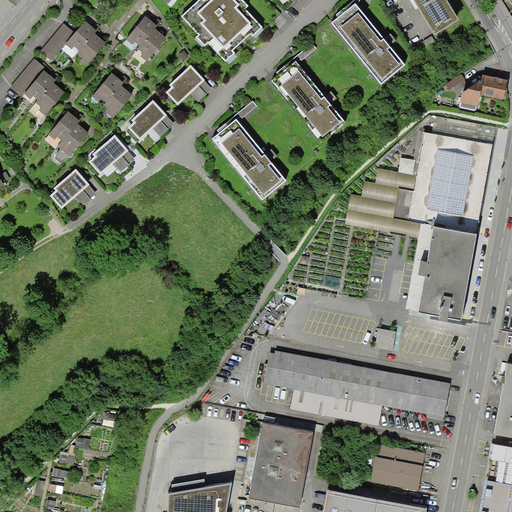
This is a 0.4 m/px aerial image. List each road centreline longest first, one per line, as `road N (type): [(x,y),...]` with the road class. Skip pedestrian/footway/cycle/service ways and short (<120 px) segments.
road 1 (residential): [(64,230),(177,146),(323,0)]
road 2 (secondary): [(511,187),(452,511)]
